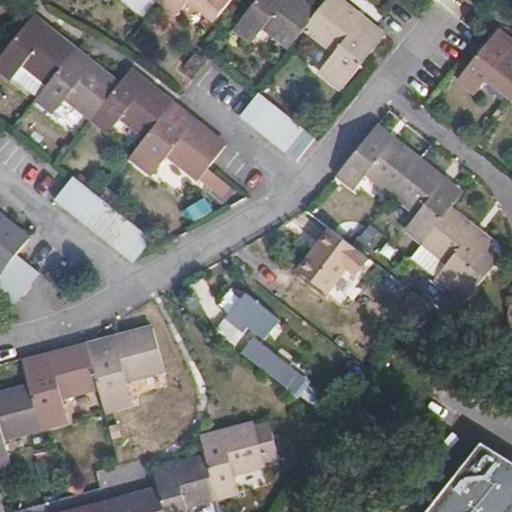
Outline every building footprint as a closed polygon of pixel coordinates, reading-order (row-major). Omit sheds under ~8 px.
[(155,0),(120,0),(143,18),(157,1),(155,0)] [(231,0),(161,0),(159,3),(177,17),(189,2),(215,22),(231,0)] [(263,29),(288,49),(303,30),(312,18),(315,15),(294,0),(256,0),(234,29),(251,44),(263,29)] [(371,25),(336,0),(326,0),(315,15),(312,18),(303,30),(333,54),(318,72),(342,91),(386,36),(372,24),(371,25)] [(48,86),(75,52),(33,19),(0,59),(0,70),(12,80),(14,78),(24,66),(48,86)] [(489,80),(511,99),(511,43),(498,32),(458,80),(475,95),(489,80)] [(66,100),(91,120),(118,87),(75,52),(48,86),(38,98),(36,101),(53,114),(66,100)] [(202,61),(195,56),(185,68),(192,74),(202,61)] [(14,78),(38,98),(48,86),(24,66),(14,78)] [(118,87),(91,120),(92,120),(108,134),(122,119),(146,139),(173,105),(130,72),(118,87)] [(260,93),(256,97),(241,116),(297,161),(316,138),(260,93)] [(146,139),(130,159),(152,176),(169,156),(198,181),(210,167),(212,164),(225,148),(173,105),(146,139)] [(375,128),(337,176),(355,189),(367,176),(392,195),(418,162),(375,128)] [(418,162),(392,195),(392,196),(417,216),(406,230),(423,243),(449,211),(461,195),(418,162)] [(210,167),(198,181),(220,198),(231,185),(210,167)] [(134,263),(153,239),(74,177),(55,200),(134,263)] [(193,222),(214,211),(207,198),(186,210),(193,222)] [(449,211),(423,243),(448,264),(437,279),(454,293),(492,245),(449,211)] [(0,273),(1,275),(17,255),(29,240),(0,217),(0,273)] [(372,261),(330,229),(297,273),(328,296),(349,269),(359,277),(372,261)] [(163,248),(153,239),(134,263),(135,264),(163,248)] [(448,264),(423,243),(411,258),(437,279),(448,264)] [(17,255),(1,275),(0,276),(0,315),(5,319),(41,274),(17,255)] [(402,305),(422,322),(432,311),(435,308),(412,291),(402,305)] [(277,321),(247,297),(229,321),(243,333),(249,326),(264,338),(277,321)] [(477,339),(463,326),(459,331),(473,344),(477,339)] [(89,346),(100,388),(106,412),(132,405),(126,381),(164,371),(153,330),(89,346)] [(272,357),(251,340),(242,352),(262,369),(272,357)] [(30,387),(42,429),(69,421),(63,398),(100,388),(89,346),(24,363),(30,387)] [(30,387),(0,395),(0,465),(10,463),(4,440),(42,429),(30,387)] [(207,458),(218,499),(239,493),(234,474),(265,466),(264,462),(280,460),(270,424),(255,428),(255,426),(202,439),(207,458)] [(511,511),(511,468),(506,463),(509,460),(482,443),(430,508),(434,511),(511,511)] [(154,472),(159,491),(164,511),(187,511),(186,508),(218,499),(207,458),(154,472)] [(107,504),(108,511),(164,511),(159,491),(107,504)]
